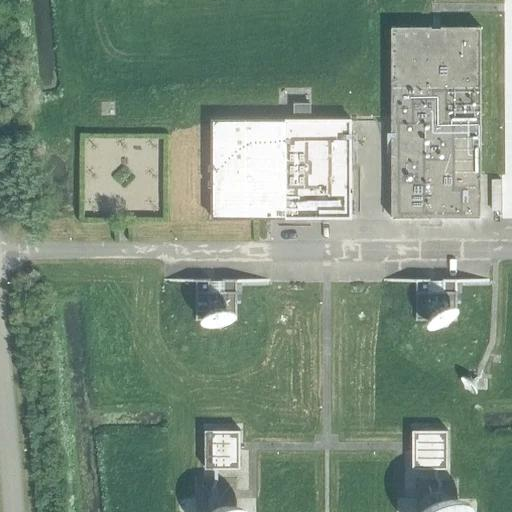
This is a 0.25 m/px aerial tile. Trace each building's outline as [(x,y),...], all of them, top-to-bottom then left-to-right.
[(480,28),(390,28),(391,220),(481,220),(480,28)] [(211,219),(351,219),(350,120),(310,120),(310,103),(293,103),(293,120),(211,120),(211,219)] [(236,321),(236,293),(195,293),(196,321),(236,321)] [(456,320),(456,293),(416,293),(416,320),(456,320)] [(240,431),(204,431),(204,469),(240,469),(240,431)] [(447,469),(447,431),(411,431),(411,469),(447,469)] [(414,511),(474,511),(455,484),(414,511)]
